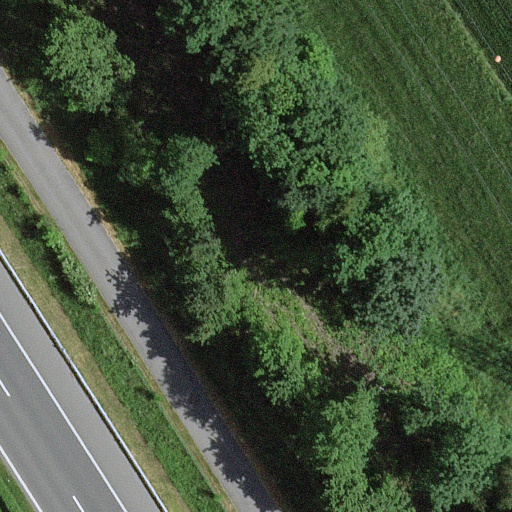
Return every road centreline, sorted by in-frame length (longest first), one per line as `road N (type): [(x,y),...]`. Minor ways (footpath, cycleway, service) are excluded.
road 1 (unclassified): [(0,105),(257,511)]
road 2 (motorway): [(81,511),(0,385)]
